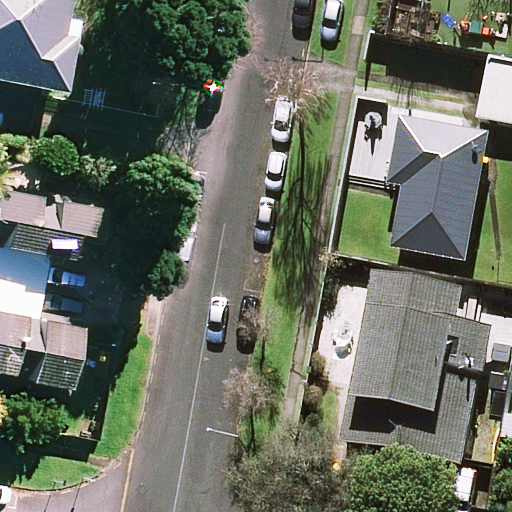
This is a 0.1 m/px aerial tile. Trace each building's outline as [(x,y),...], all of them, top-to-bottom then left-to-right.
[(63,0),(0,0),(0,60),(55,67),(63,0)] [(511,128),(511,68),(491,65),(481,123),(511,128)] [(496,126),(404,108),(392,169),(407,172),(396,233),(473,248),(496,126)] [(0,354),(54,362),(76,192),(0,182),(0,354)] [(468,273),(383,257),(353,416),(438,432),(468,273)]
